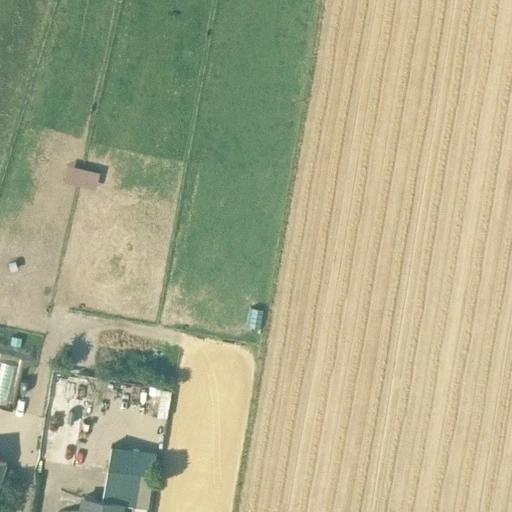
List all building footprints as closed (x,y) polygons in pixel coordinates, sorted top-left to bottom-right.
[(0,358),(0,402),(6,404),(16,362),(0,358)] [(87,384),(56,378),(41,462),(73,467),(86,392),(87,384)] [(86,392),(73,467),(92,470),(106,395),(89,393),(89,392),(86,392)] [(141,475),(108,469),(103,501),(121,504),(121,505),(133,507),(136,508),(141,475)] [(147,511),(154,477),(141,475),(136,508),(133,507),(132,511),(147,511)] [(103,501),(84,498),(81,511),(120,511),(121,505),(121,504),(103,501)]
